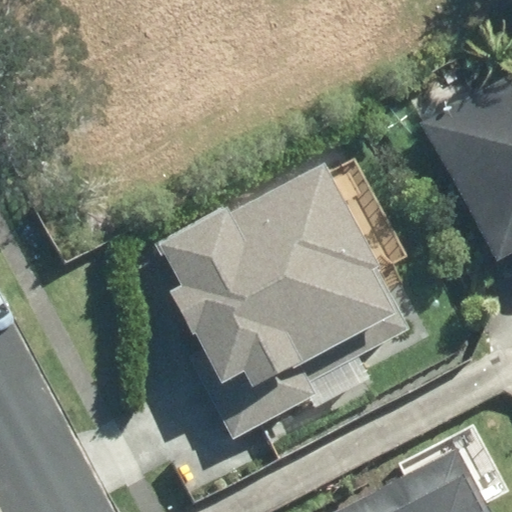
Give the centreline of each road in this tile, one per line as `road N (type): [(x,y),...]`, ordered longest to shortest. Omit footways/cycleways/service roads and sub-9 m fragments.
road 1 (unknown): [(223,511),(500,368)]
road 2 (residential): [(0,403),(61,511)]
